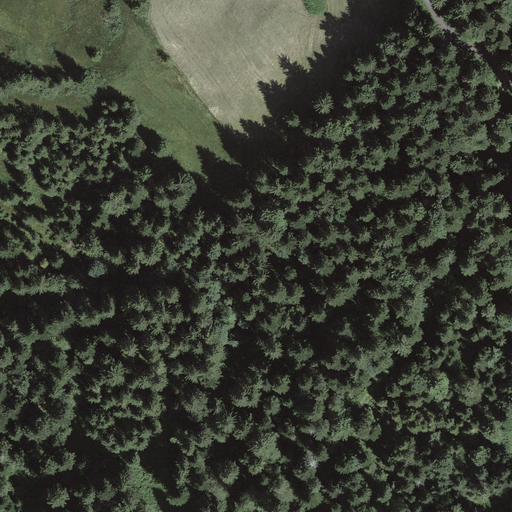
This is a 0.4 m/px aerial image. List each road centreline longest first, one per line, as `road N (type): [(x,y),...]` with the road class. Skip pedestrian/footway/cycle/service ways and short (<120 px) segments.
road 1 (track): [(318,511),(328,451),(433,311),(498,128),(502,72)]
road 2 (track): [(425,0),(450,35),(511,83)]
